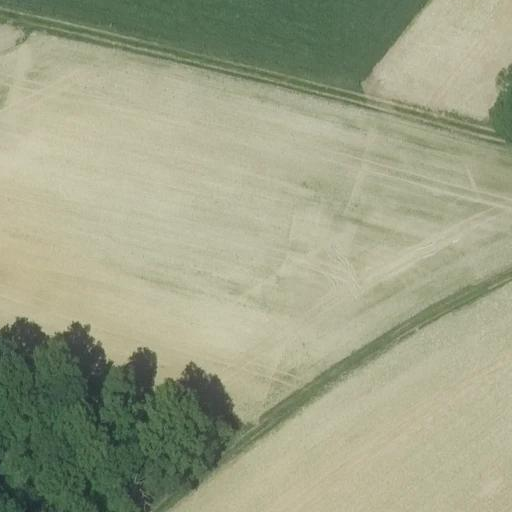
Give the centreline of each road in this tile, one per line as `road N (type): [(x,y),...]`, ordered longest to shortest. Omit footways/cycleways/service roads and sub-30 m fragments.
road 1 (track): [(0,8),(511,142)]
road 2 (track): [(137,511),(511,286)]
